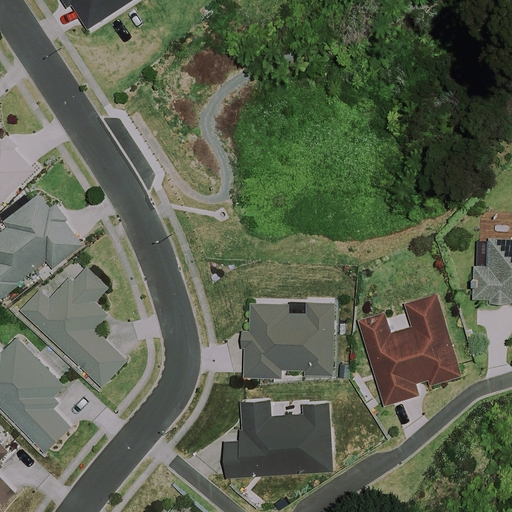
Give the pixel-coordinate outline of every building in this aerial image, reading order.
[(137,0),(60,0),(86,36),(137,0)] [(0,205),(36,170),(0,133),(0,205)] [(84,245),(41,194),(6,223),(10,228),(0,235),(0,295),(2,298),(48,259),(56,268),(84,245)] [(489,308),(511,308),(510,341),(511,340),(511,236),(488,236),(487,269),(472,268),(472,303),(489,303),(489,308)] [(42,289),(23,309),(104,385),(129,359),(96,329),(110,314),(96,302),(110,287),(89,266),(75,281),(70,277),(51,297),(42,289)] [(361,321),(387,404),(421,393),(419,388),(464,374),(438,293),(407,303),(415,326),(393,333),(387,313),(361,321)] [(337,304),(309,303),(308,316),(288,314),(288,306),(249,303),(245,379),(284,381),(284,375),(332,378),(337,304)] [(69,390),(21,338),(3,355),(0,352),(0,404),(49,458),(76,433),(52,406),(69,390)] [(273,417),(273,402),(243,403),(245,442),(227,443),(229,477),(333,472),(330,404),(304,405),(305,416),(273,417)] [(0,462),(10,452),(0,441),(0,511),(18,494),(0,476),(0,462)]
